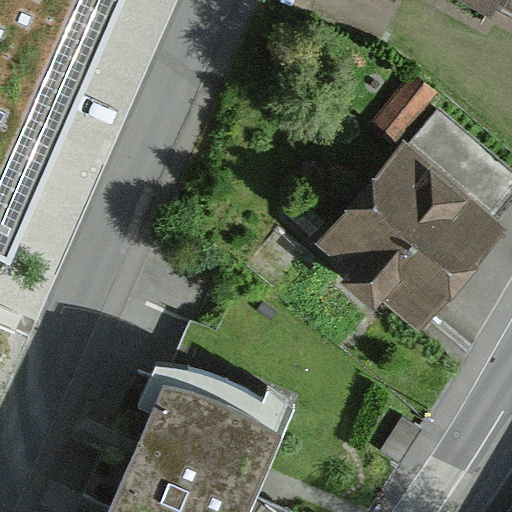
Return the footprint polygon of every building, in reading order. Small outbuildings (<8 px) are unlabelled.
[(0,0),(0,259),(10,264),(127,0),(0,0)] [(511,0),(442,0),(484,21),(493,4),(511,13),(511,0)] [(396,144),(437,93),(414,70),(371,122),(396,144)] [(493,226),(396,144),(314,239),(411,321),(493,226)] [(242,511),(279,431),(169,381),(112,507),(109,511),(242,511)] [(403,412),(381,446),(401,458),(423,424),(403,412)]
